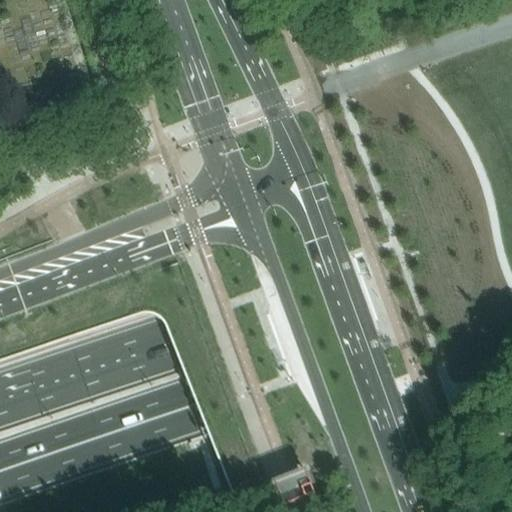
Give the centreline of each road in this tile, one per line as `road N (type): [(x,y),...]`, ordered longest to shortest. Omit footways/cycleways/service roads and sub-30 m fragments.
road 1 (trunk): [(0,464),(511,272)]
road 2 (trunk): [(511,200),(0,391)]
road 3 (secondary): [(420,511),(297,176)]
road 4 (secondary): [(253,211),(361,511)]
road 5 (secondary): [(0,297),(253,211)]
road 6 (secondary): [(241,180),(0,273)]
road 7 (secondary): [(297,176),(213,0)]
road 8 (secondary): [(171,0),(241,180)]
